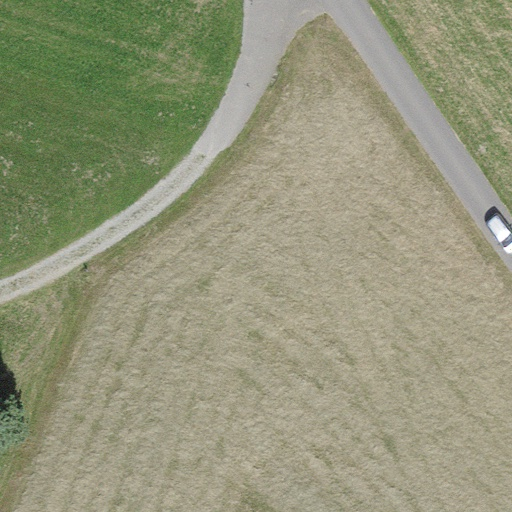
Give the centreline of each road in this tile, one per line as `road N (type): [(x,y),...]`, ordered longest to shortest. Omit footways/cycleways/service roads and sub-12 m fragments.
road 1 (track): [(277,0),(226,127),(171,185),(66,264),(0,288)]
road 2 (unclassified): [(511,242),(341,0)]
